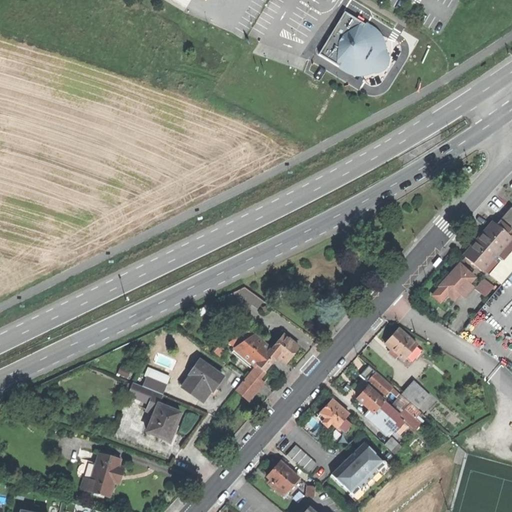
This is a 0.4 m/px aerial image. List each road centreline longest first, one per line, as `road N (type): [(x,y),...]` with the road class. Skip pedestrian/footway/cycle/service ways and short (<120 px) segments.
road 1 (trunk): [(0,379),(342,213),(502,114)]
road 2 (trunk): [(485,88),(335,178),(0,341)]
road 3 (secondary): [(195,511),(385,299)]
road 4 (secondary): [(385,299),(511,157)]
road 5 (unclassified): [(385,299),(511,389)]
